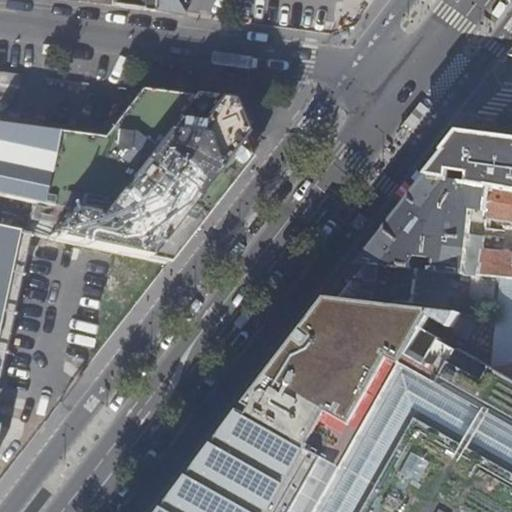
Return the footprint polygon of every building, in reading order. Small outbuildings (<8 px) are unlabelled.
[(53,0),(156,13),(157,0),(53,0)] [(0,229),(29,236),(168,265),(249,160),(223,107),(134,94),(103,136),(0,120),(0,229)] [(508,141),(462,134),(447,154),(449,155),(434,176),(511,190),(511,146),(507,146),(508,141)] [(398,218),(427,180),(417,172),(389,210),(398,218)] [(511,190),(434,176),(430,176),(427,180),(398,218),(361,264),(421,271),(475,277),(501,280),(511,281),(511,254),(484,251),(481,264),(468,262),(470,245),(472,238),(475,212),(489,214),(489,219),(511,223),(511,190)] [(0,374),(29,236),(0,229),(0,374)] [(335,298),(357,269),(345,259),(322,288),(335,298)] [(421,271),(361,264),(357,269),(335,298),(334,299),(441,312),(449,312),(451,295),(418,291),(421,271)] [(470,315),(487,317),(496,318),(501,280),(475,277),(470,315)] [(511,281),(501,280),(496,318),(491,366),(511,377),(511,281)] [(511,511),(511,377),(491,366),(430,331),(441,312),(334,299),(195,476),(167,511),(511,511)]
